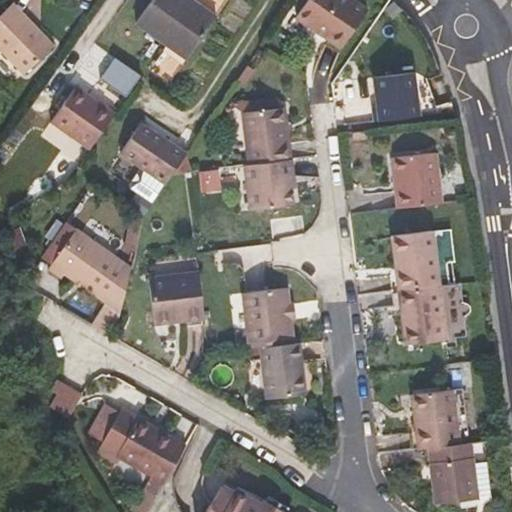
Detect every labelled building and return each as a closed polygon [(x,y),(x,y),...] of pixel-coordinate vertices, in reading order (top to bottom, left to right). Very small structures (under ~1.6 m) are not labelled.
[(194,0),(151,0),(136,22),(187,59),(217,16),(194,0)] [(341,48),(367,9),(354,0),(307,0),(296,17),(341,48)] [(54,45),(13,3),(0,15),(0,49),(24,74),(54,45)] [(248,65),(238,80),(245,84),(255,70),(248,65)] [(374,73),(376,118),(420,116),(418,71),(374,73)] [(113,115),(74,88),(49,123),(88,150),(113,115)] [(277,97),(248,101),(249,111),(257,110),(279,107),(277,97)] [(291,159),(285,107),(279,107),(257,110),(249,111),(242,112),(248,164),(291,159)] [(181,151),(136,120),(115,150),(142,169),(131,186),(132,190),(153,204),(187,155),(181,151)] [(442,203),(436,152),(391,157),(397,208),(442,203)] [(294,205),(292,188),(291,177),(294,176),(291,159),(248,164),(244,165),(250,210),(294,205)] [(198,172),(189,180),(196,187),(205,179),(198,172)] [(120,313),(131,267),(76,228),(49,268),(61,278),(65,273),(120,313)] [(209,230),(196,232),(198,248),(210,247),(209,230)] [(440,285),(433,230),(392,235),(399,290),(440,285)] [(205,318),(199,271),(148,278),(155,324),(205,318)] [(460,282),(440,285),(399,290),(406,344),(431,341),(467,337),(465,320),(466,319),(467,318),(468,317),(469,316),(469,315),(469,314),(469,313),(469,312),(469,311),(469,310),(469,309),(469,308),(469,307),(468,307),(468,306),(467,305),(466,304),(465,303),(464,303),(464,302),(463,302),(460,282)] [(294,343),(292,321),(289,321),(287,302),(289,302),(287,287),(242,293),(249,349),(260,347),(294,343)] [(296,320),(294,301),(289,302),(287,302),(289,321),(292,321),(296,320)] [(303,394),(299,361),(301,361),(299,342),(294,343),(260,347),(267,399),(303,394)] [(47,402),(69,416),(84,393),(63,379),(47,402)] [(103,382),(97,392),(108,398),(113,388),(103,382)] [(460,443),(454,389),(413,394),(419,448),(428,447),(460,443)] [(108,402),(89,431),(101,439),(120,410),(108,402)] [(186,446),(138,419),(122,409),(97,452),(117,464),(120,458),(154,477),(139,503),(150,510),(186,446)] [(479,498),(471,442),(460,443),(428,447),(435,503),(479,498)] [(478,463),(479,493),(490,493),(489,462),(478,463)] [(285,511),(266,501),(264,506),(237,490),(235,493),(224,487),(209,511),(285,511)]
